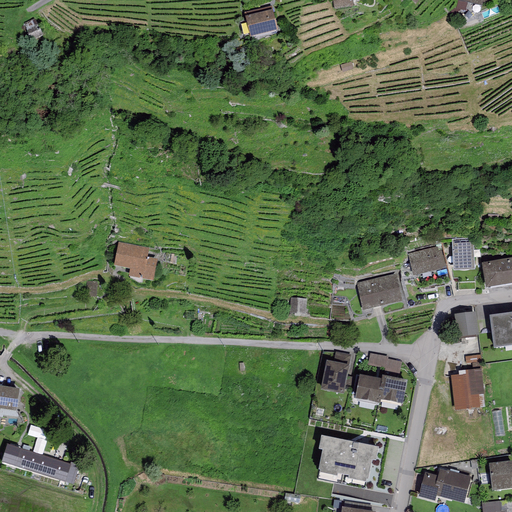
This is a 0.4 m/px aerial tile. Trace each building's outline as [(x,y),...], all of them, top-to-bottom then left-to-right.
[(352,0),(332,0),(333,9),(353,6),(352,0)] [(277,30),(271,6),(244,12),(250,37),(277,30)] [(42,36),(35,21),(23,26),(30,41),(42,36)] [(351,61),(339,64),(341,72),(352,70),(351,61)] [(452,239),(453,270),(474,270),(473,238),(452,239)] [(149,248),(118,242),(113,266),(130,269),(129,276),(153,281),(157,259),(147,257),(149,248)] [(407,254),(413,276),(442,268),(437,246),(407,254)] [(511,257),(481,263),(485,287),(511,282),(511,257)] [(396,274),(356,282),(362,310),(402,301),(396,274)] [(97,282),(86,282),(86,297),(97,297),(97,282)] [(306,314),(306,299),(290,298),(289,313),(306,314)] [(475,311),(454,314),(457,339),(476,337),(476,334),(478,334),(475,311)] [(511,312),(489,315),(493,348),(511,345),(511,312)] [(351,355),(335,352),(334,362),(349,365),(351,355)] [(388,357),(370,353),(368,365),(385,369),(385,371),(399,374),(401,362),(387,359),(388,357)] [(467,356),(468,367),(480,367),(479,356),(467,356)] [(334,362),(326,360),(320,389),(343,394),(349,365),(334,362)] [(481,368),(458,371),(458,375),(451,376),(454,411),(480,408),(478,395),(483,394),(481,368)] [(377,399),(381,379),(359,374),(354,398),(380,404),(381,399),(377,399)] [(407,380),(382,375),(381,379),(377,399),(381,399),(402,404),(407,380)] [(0,385),(0,408),(16,411),(19,388),(0,385)] [(501,411),(491,412),(495,437),(504,435),(501,411)] [(378,447),(321,435),(318,449),(322,450),(318,470),(320,470),(317,480),(364,489),(366,479),(368,479),(372,460),(375,460),(378,447)] [(70,464),(7,444),(1,462),(65,482),(71,464),(70,464)] [(511,461),(511,460),(488,463),(492,490),(511,487),(511,461)] [(71,462),(70,464),(71,464),(65,482),(73,484),(79,464),(71,462)] [(446,471),(439,469),(438,476),(425,472),(418,496),(434,501),(436,496),(464,503),(471,477),(446,470),(446,471)] [(508,511),(507,500),(481,503),(482,511),(508,511)] [(344,501),(343,507),(371,511),(372,505),(344,501)]
